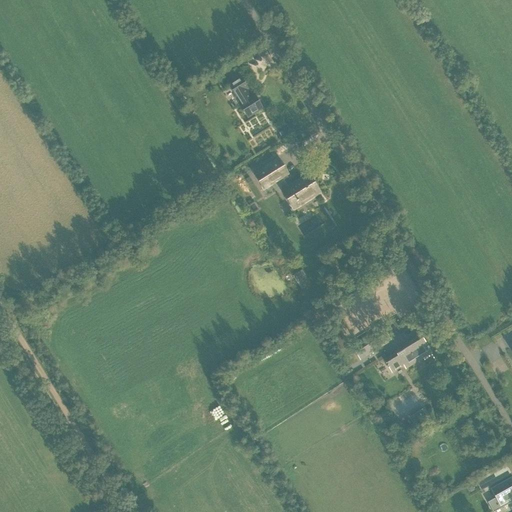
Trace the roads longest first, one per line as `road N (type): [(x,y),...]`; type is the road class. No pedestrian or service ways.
road 1 (unclassified): [(511,427),(243,0)]
road 2 (track): [(127,511),(0,306)]
